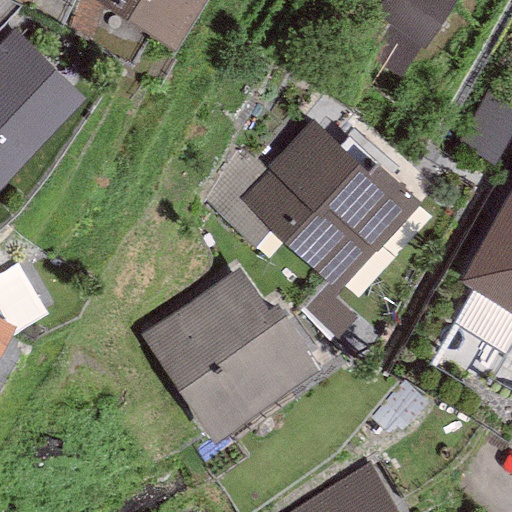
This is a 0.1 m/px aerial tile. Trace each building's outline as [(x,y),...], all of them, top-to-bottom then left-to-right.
[(93,0),(173,50),(204,0),(93,0)] [(380,0),(370,17),(424,51),(455,0),(380,0)] [(0,45),(0,185),(84,97),(14,31),(0,45)] [(377,162),(368,172),(312,121),(240,199),(340,290),(421,201),(377,162)] [(511,309),(511,190),(461,281),(511,309)] [(275,304),(268,309),(239,267),(138,337),(212,444),(320,369),(275,304)] [(0,351),(14,326),(0,316),(0,351)] [(285,511),(397,511),(366,462),(285,511)]
